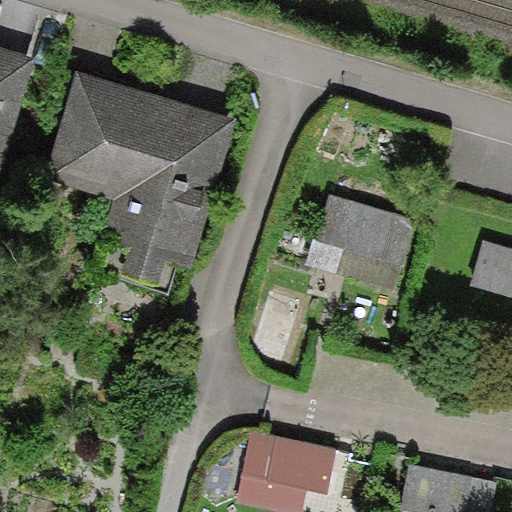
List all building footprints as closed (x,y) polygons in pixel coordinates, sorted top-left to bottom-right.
[(0,153),(29,61),(0,52),(0,153)] [(231,124),(85,80),(59,166),(125,186),(101,267),(171,288),(181,253),(191,256),(231,124)] [(394,215),(333,195),(320,236),(381,255),(394,215)] [(511,246),(488,239),(476,280),(511,290),(511,246)] [(341,453),(254,434),(240,498),(304,511),(305,511),(310,488),(332,492),(341,453)] [(492,511),(499,478),(409,461),(401,506),(421,510),(420,511),(492,511)]
